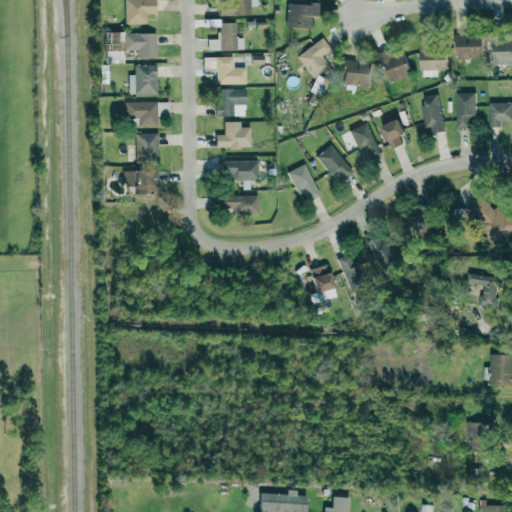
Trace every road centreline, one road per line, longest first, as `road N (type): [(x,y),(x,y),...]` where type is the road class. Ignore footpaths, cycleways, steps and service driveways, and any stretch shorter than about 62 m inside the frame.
road 1 (residential): [(211,240),(246,248),(292,241),(432,170),(511,158)]
road 2 (residential): [(211,240),(196,212),(193,0)]
road 3 (residential): [(455,2),(454,136)]
road 4 (residential): [(342,9),(471,0)]
